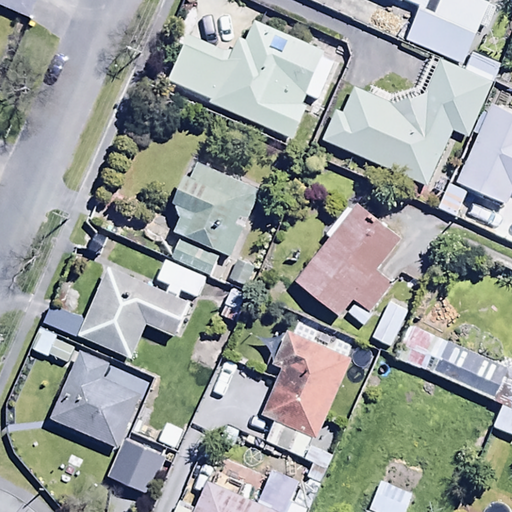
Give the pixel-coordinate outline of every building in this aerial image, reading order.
[(376,0),(404,11),(406,7),(420,12),(427,15),(433,0),(376,0)] [(445,0),(437,20),(427,15),(420,12),(406,46),(462,69),(486,11),(459,0),(445,0)] [(191,40),(169,90),(212,109),(211,112),(294,149),(308,117),(301,114),(325,60),(255,29),(245,50),(239,48),(234,59),(191,40)] [(324,148),(427,194),(451,137),(469,145),(494,85),(434,61),(421,92),(394,103),(371,93),(367,101),(355,96),(344,121),(337,118),(324,148)] [(511,119),(492,111),(456,193),(508,216),(511,206),(511,119)] [(188,186),(176,215),(181,229),(175,244),(182,247),(173,269),(210,285),(219,262),(231,267),(260,198),(200,173),(193,188),(188,186)] [(325,242),(331,247),(295,289),(341,327),(347,320),(363,334),(373,321),(369,318),(392,291),(378,279),(402,250),(353,209),(325,242)] [(109,276),(88,326),(57,313),(50,330),(82,343),(79,350),(133,371),(148,333),(178,345),(192,309),(109,276)] [(410,314),(391,305),(372,345),(391,354),(410,314)] [(276,375),(283,378),(262,426),(273,430),(266,449),(281,455),(276,467),(294,475),(298,466),(310,471),(305,482),(323,490),(335,461),(316,452),(351,369),(342,365),(349,349),(296,327),(276,375)] [(57,342),(43,336),(34,356),(65,369),(72,353),(56,346),(57,342)] [(123,447),(142,405),(104,388),(110,374),(81,361),(53,425),(120,455),(123,447)] [(501,413),(511,417),(511,388),(504,384),(506,379),(490,371),(476,402),(501,413)] [(511,417),(501,413),(492,435),(511,444),(511,417)] [(123,447),(120,455),(108,482),(152,502),(167,467),(123,447)] [(258,511),(256,511),(210,490),(200,511),(188,511),(180,508),(177,511),(300,511),(293,509),(301,492),(274,479),(258,511)] [(407,511),(412,500),(382,488),(372,511),(407,511)]
